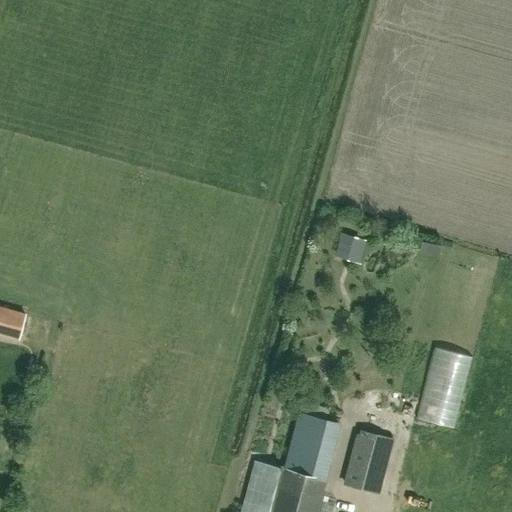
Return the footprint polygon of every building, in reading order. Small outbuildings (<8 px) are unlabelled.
[(361,256),(366,240),(341,232),(336,248),(361,256)] [(0,307),(0,330),(19,335),(24,314),(0,307)] [(28,318),(24,337),(35,339),(39,321),(28,318)] [(38,382),(41,366),(32,365),(30,381),(38,382)] [(299,413),(285,466),(254,460),(240,511),(316,511),(325,478),(323,478),(338,423),(299,413)] [(377,492),(390,445),(357,436),(344,483),(377,492)]
